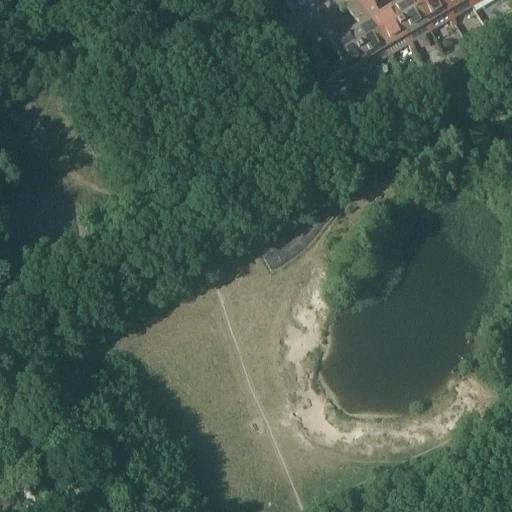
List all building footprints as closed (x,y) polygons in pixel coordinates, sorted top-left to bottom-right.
[(369,0),(358,0),(356,2),(389,57),(410,45),(392,16),(389,11),(380,17),(369,0)] [(430,33),(410,0),(396,0),(399,5),(389,11),(392,16),(410,45),(430,33)] [(410,0),(430,33),(451,21),(438,0),(410,0)] [(438,0),(451,21),(472,9),(466,0),(438,0)] [(466,0),(472,9),(486,0),(466,0)] [(389,57),(356,2),(345,8),(358,29),(348,35),(351,40),(368,70),(389,57)] [(326,20),(315,26),(348,82),(368,70),(351,40),(348,35),(338,41),(326,20)] [(321,98),(348,82),(315,26),(304,32),(316,54),(306,60),(311,68),(305,71),(321,98)] [(451,67),(451,68),(460,63),(456,55),(447,60),(448,61),(451,67)] [(363,102),(360,104),(367,117),(374,113),(369,104),(363,102)] [(359,121),(366,117),(359,104),(352,108),(359,121)]
